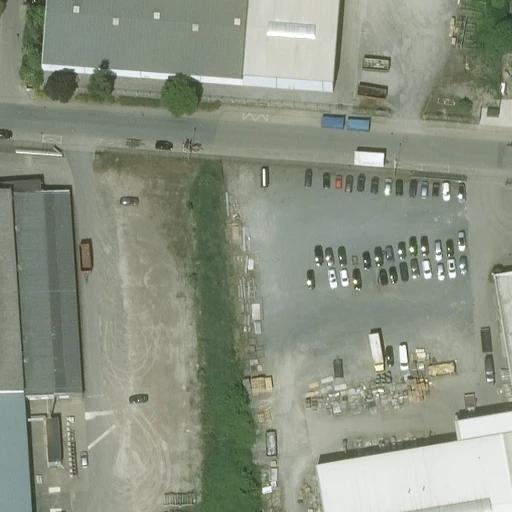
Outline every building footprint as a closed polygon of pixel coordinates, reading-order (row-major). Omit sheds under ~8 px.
[(47,0),(42,72),(243,87),(250,0),(47,0)] [(41,186),(0,189),(0,401),(24,400),(24,402),(24,403),(54,401),(55,401),(42,198),(41,186)] [(69,196),(42,198),(55,401),(54,401),(82,400),(69,196)] [(511,279),(494,283),(511,387),(511,279)] [(24,400),(0,401),(0,511),(31,511),(24,403),(24,402),(24,400)] [(511,511),(511,442),(313,476),(318,511),(511,511)] [(121,493),(122,511),(132,511),(131,492),(121,493)]
